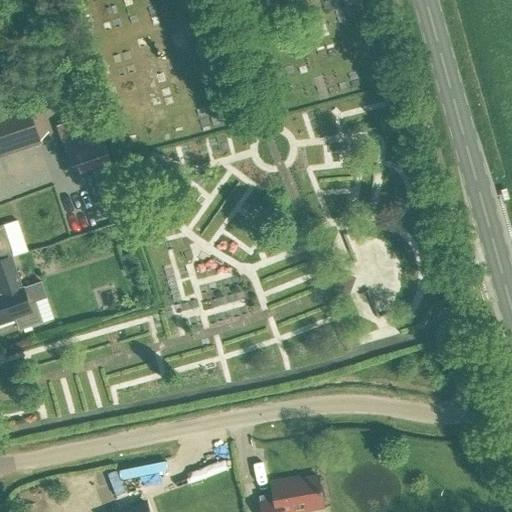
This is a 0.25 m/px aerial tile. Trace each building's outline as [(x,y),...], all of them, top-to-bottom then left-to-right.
[(28,106),(0,114),(0,155),(40,143),(28,106)] [(108,155),(109,155),(102,134),(64,147),(71,168),(78,166),(108,155)] [(93,171),(111,165),(108,155),(78,166),(81,175),(93,171)] [(36,223),(21,199),(1,212),(16,236),(36,223)] [(0,257),(14,253),(4,226),(0,227),(0,257)] [(130,274),(142,270),(136,255),(125,259),(130,274)] [(0,324),(15,319),(19,329),(41,322),(43,321),(36,302),(48,298),(43,283),(24,289),(23,289),(16,268),(12,257),(0,261),(0,324)] [(271,484),(272,494),(260,496),(262,511),(322,511),(322,510),(323,510),(318,477),(290,482),(290,481),(271,484)] [(148,511),(145,503),(119,511),(148,511)]
